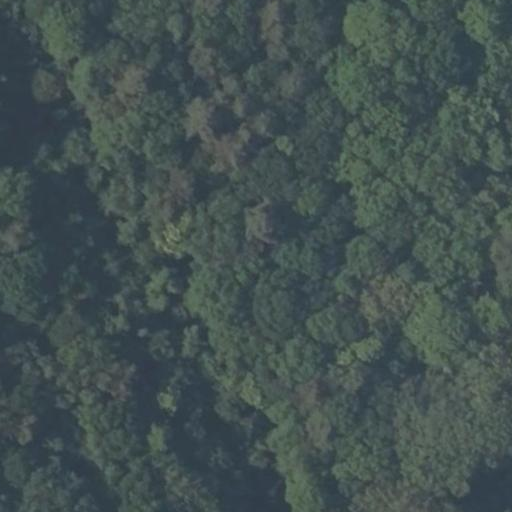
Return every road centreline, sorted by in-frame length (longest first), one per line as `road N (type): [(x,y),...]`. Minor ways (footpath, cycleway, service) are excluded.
road 1 (track): [(402,0),(447,183),(457,303),(452,433),(462,511)]
road 2 (track): [(511,320),(412,511)]
